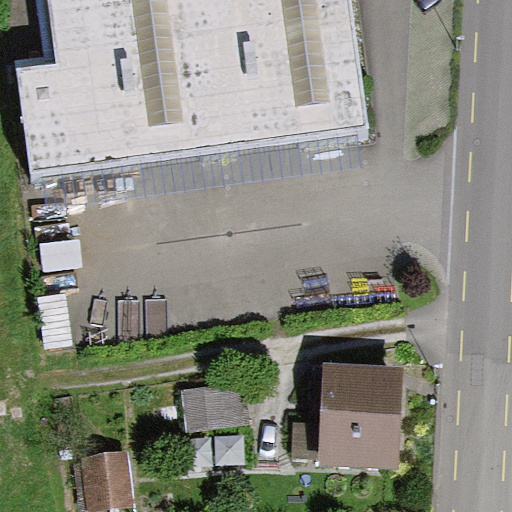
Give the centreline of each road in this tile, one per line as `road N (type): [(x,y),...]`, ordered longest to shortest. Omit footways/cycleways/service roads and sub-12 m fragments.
road 1 (tertiary): [(500,0),(473,511)]
road 2 (unknown): [(482,337),(414,334),(302,350),(283,362),(274,416)]
